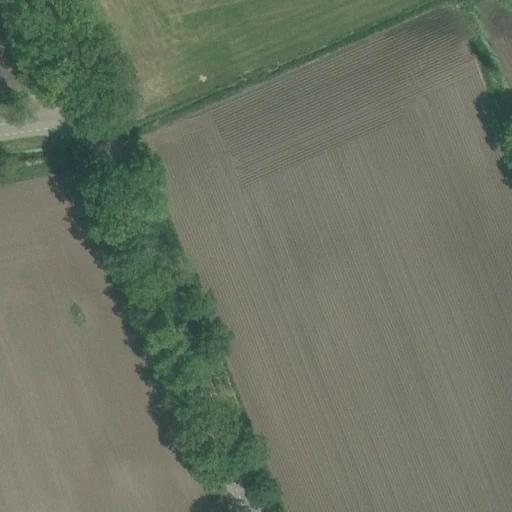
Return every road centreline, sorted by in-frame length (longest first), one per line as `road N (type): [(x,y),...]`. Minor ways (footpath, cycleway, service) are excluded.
road 1 (unclassified): [(247,511),(93,118)]
road 2 (unclassified): [(93,118),(48,0)]
